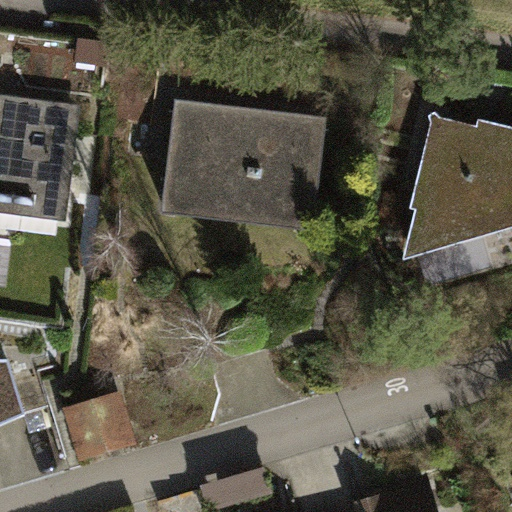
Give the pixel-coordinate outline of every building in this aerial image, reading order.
[(0,200),(68,209),(79,110),(0,100),(0,200)] [(179,107),(169,202),(317,216),(327,122),(179,107)] [(435,121),(406,268),(511,237),(511,133),(480,126),(480,133),(435,121)] [(0,426),(25,416),(10,362),(0,362),(0,426)] [(86,462),(133,448),(118,402),(72,417),(86,462)] [(219,497),(280,482),(276,463),(215,478),(219,497)] [(436,511),(428,484),(359,504),(361,511),(436,511)]
